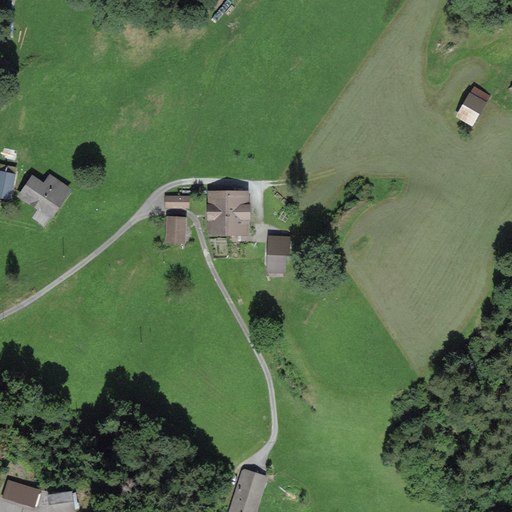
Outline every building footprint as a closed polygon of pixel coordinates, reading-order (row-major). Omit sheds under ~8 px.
[(475,89),(459,116),(472,124),(488,97),(475,89)] [(1,168),(0,170),(0,196),(8,198),(15,170),(1,168)] [(33,178),(21,196),(49,216),(68,188),(51,176),(44,186),(33,178)] [(209,195),(209,231),(227,231),(227,195),(209,195)] [(245,231),(246,195),(227,195),(227,231),(245,231)] [(168,197),(168,207),(186,207),(186,197),(168,197)] [(168,219),(167,241),(183,241),(184,216),(173,216),(173,219),(168,219)] [(270,238),(269,270),(283,271),(284,254),(288,254),(289,239),(270,238)] [(231,511),(253,511),(264,479),(244,473),(231,511)] [(3,502),(37,509),(41,488),(7,481),(3,502)] [(55,511),(72,510),(70,494),(52,497),(54,511),(55,511)]
